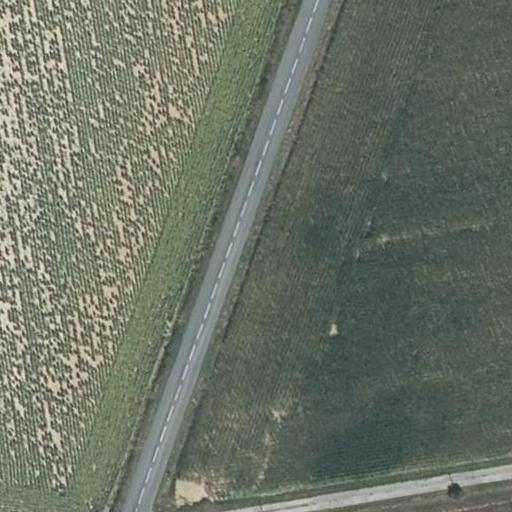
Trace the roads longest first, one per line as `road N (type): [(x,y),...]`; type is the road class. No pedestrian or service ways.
road 1 (secondary): [(142,511),(231,291),(327,0)]
road 2 (track): [(511,478),(295,511)]
